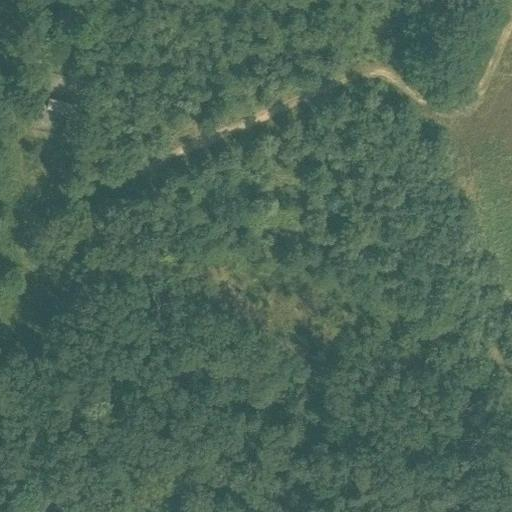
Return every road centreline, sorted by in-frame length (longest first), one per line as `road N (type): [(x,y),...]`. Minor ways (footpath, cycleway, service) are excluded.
road 1 (track): [(511,15),(465,105),(431,108),(380,74),(357,73),(120,181),(31,195)]
road 2 (track): [(31,195),(21,256),(99,308),(148,369),(168,442),(167,511)]
road 3 (track): [(16,0),(21,161),(31,195)]
